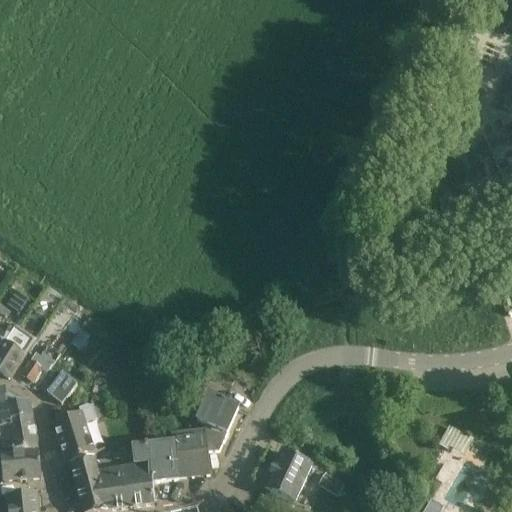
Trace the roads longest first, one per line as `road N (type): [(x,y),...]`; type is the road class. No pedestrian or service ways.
road 1 (tertiary): [(206,504),(268,400),(318,357),(484,362),(511,353)]
road 2 (residential): [(65,511),(33,399),(0,382)]
